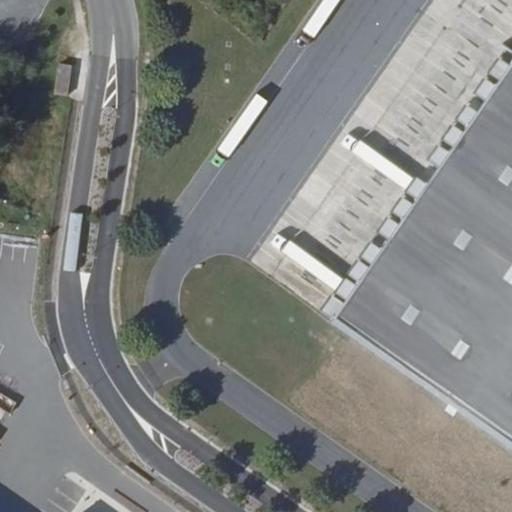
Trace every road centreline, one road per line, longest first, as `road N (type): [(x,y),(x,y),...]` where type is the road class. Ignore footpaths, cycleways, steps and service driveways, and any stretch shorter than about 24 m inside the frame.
road 1 (unclassified): [(113,15),(69,272),(88,334)]
road 2 (unclassified): [(88,334),(126,110),(127,57),(113,15)]
road 3 (unclassified): [(297,511),(123,394)]
road 4 (unclassified): [(123,394),(135,436),(230,511)]
